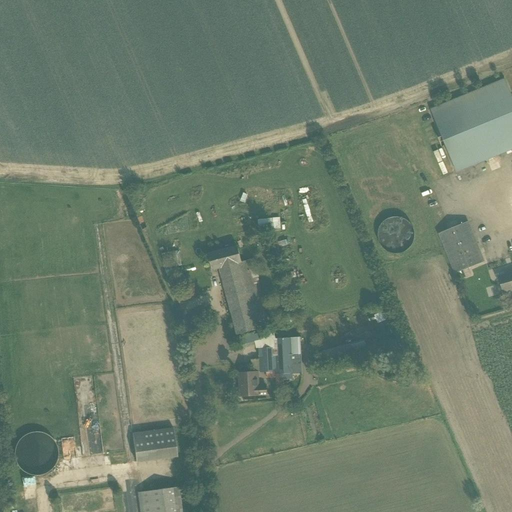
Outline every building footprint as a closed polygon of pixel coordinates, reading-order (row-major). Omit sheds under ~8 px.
[(431,110),(456,173),(511,149),(511,96),(505,79),(431,110)] [(258,218),(259,229),(280,228),(280,217),(258,218)] [(468,222),(438,234),(454,274),(484,262),(468,222)] [(219,269),(237,335),(264,328),(246,262),(241,263),(237,246),(208,254),(212,271),(219,269)] [(161,254),(163,262),(169,278),(178,274),(177,271),(178,270),(176,266),(179,266),(176,251),(161,254)] [(511,273),(499,277),(504,293),(511,290),(511,273)] [(241,337),(243,344),(263,340),(262,332),(241,337)] [(276,373),(292,373),(290,338),(276,338),(277,355),(260,356),(260,360),(251,360),(252,372),(276,371),(276,373)] [(329,350),(332,363),(349,359),(345,345),(329,350)] [(267,386),(259,387),(258,372),(239,373),(240,397),(267,396),(267,386)] [(134,432),(137,462),(178,457),(175,427),(134,432)] [(55,472),(55,468),(55,464),(54,460),(51,455),(48,452),(45,449),(40,447),(37,446),(32,445),(28,446),(23,448),(19,450),(16,452),(14,455),(11,460),(10,464),(10,469),(10,473),(11,477),(14,482),(17,485),(20,487),(24,489),(27,490),(33,491),(37,490),(42,489),(45,487),(49,484),(51,481),(54,476),(55,472)] [(141,511),(182,511),(179,487),(138,493),(141,511)]
